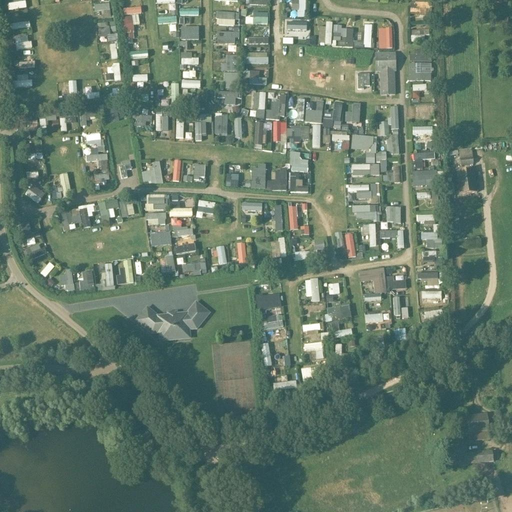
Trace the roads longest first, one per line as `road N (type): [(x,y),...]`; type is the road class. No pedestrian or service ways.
road 1 (unclassified): [(207,457),(511,321)]
road 2 (unclassified): [(120,370),(25,284),(0,220)]
road 3 (unclassified): [(207,457),(120,370)]
road 4 (unclassified): [(0,369),(120,370)]
